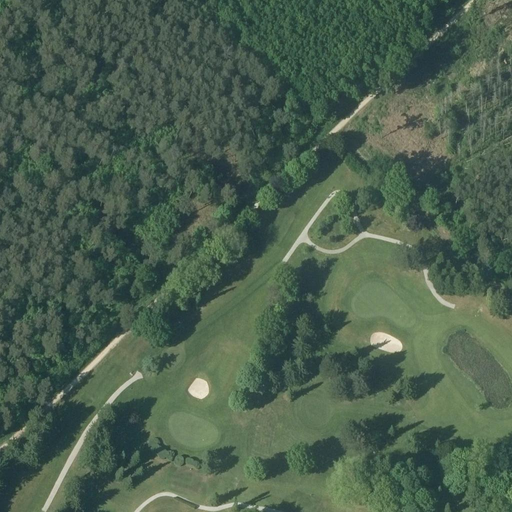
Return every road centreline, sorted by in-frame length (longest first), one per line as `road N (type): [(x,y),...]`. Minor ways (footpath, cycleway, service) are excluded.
road 1 (track): [(0,454),(472,0)]
road 2 (track): [(511,307),(332,134)]
road 3 (track): [(199,0),(332,134)]
